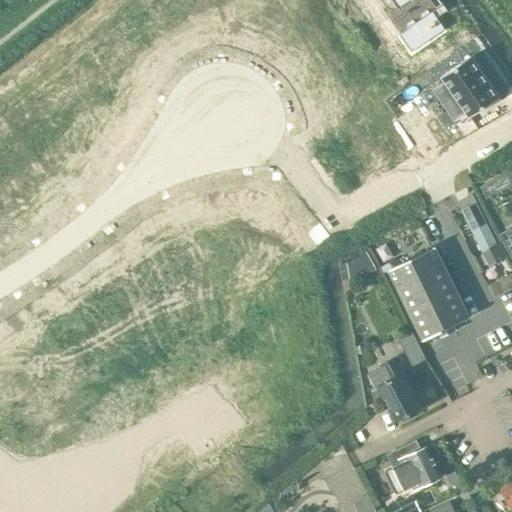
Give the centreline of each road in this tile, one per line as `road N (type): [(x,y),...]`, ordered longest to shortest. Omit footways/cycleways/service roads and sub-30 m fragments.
road 1 (residential): [(146,169),(255,144),(273,121),(267,89),(240,68),(202,69),(180,103)]
road 2 (residential): [(227,395),(146,454),(58,494),(8,494),(0,479)]
road 3 (track): [(265,131),(322,231),(427,180)]
road 4 (residential): [(0,280),(70,235),(146,169)]
road 5 (residential): [(350,461),(511,380)]
